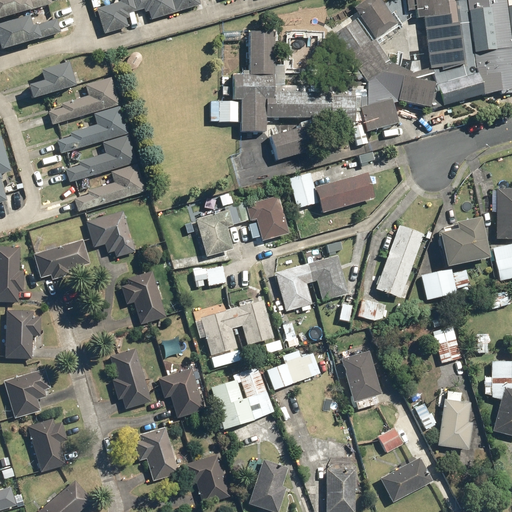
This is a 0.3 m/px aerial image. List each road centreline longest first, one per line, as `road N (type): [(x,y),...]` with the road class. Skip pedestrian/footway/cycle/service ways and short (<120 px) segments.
road 1 (residential): [(0,225),(25,217),(34,188),(0,103)]
road 2 (unknown): [(455,511),(383,384)]
road 3 (residential): [(0,61),(72,42),(82,33),(78,0)]
